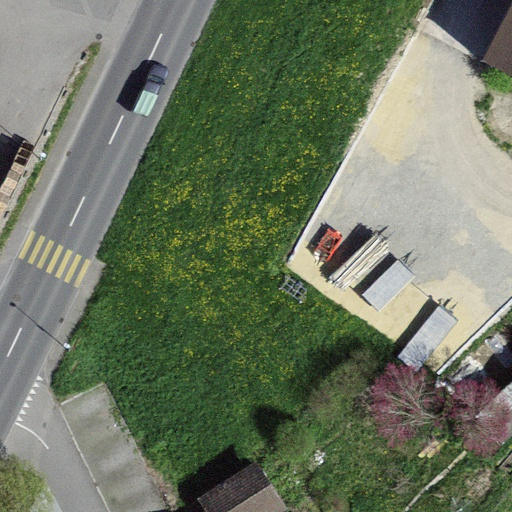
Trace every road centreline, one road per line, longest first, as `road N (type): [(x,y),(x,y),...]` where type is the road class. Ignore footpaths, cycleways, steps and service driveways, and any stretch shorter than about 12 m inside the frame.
road 1 (secondary): [(18,333),(172,0)]
road 2 (residential): [(88,511),(59,463),(23,421),(0,409)]
